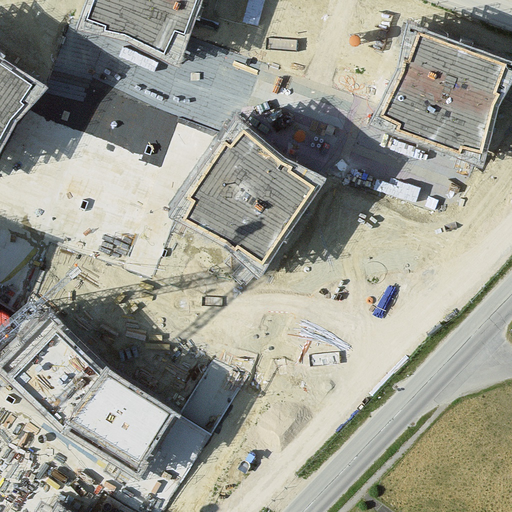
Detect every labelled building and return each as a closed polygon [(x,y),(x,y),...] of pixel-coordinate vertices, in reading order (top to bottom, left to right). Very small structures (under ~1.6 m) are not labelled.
[(87,0),(77,30),(127,41),(178,65),(202,0),(87,0)] [(511,81),(511,61),(407,24),(398,67),(368,126),(483,169),(498,107),(511,81)] [(47,89),(0,56),(0,149),(14,121),(47,89)] [(237,116),(170,215),(225,247),(259,279),(326,177),(287,159),(237,116)] [(0,370),(62,435),(139,475),(176,413),(105,370),(48,310),(0,356),(0,370)]
